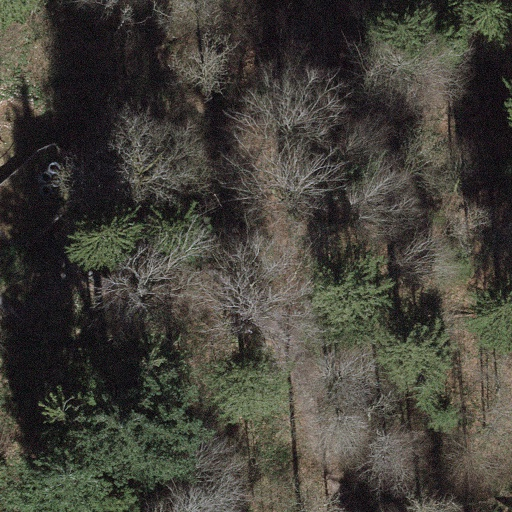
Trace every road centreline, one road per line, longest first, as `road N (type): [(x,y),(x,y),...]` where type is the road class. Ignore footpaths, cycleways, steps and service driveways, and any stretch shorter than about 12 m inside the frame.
road 1 (track): [(119,0),(276,247),(358,511)]
road 2 (track): [(0,124),(99,0)]
